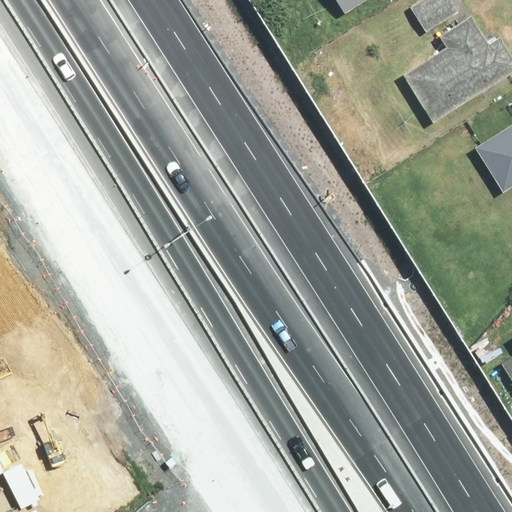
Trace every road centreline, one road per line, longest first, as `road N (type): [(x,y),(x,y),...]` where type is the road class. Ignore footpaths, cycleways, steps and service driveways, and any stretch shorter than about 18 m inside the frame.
road 1 (motorway): [(109,0),(439,511)]
road 2 (motorway): [(338,511),(12,0)]
